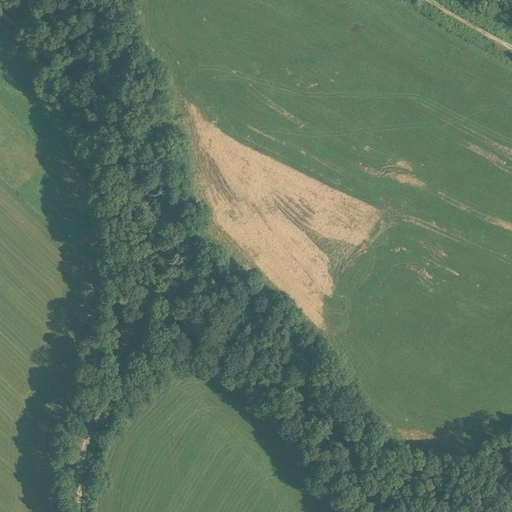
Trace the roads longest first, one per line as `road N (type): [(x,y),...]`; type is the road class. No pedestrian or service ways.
road 1 (track): [(384,511),(316,414),(247,348),(191,323),(151,281)]
road 2 (track): [(151,281),(83,93),(0,18)]
road 3 (track): [(77,511),(83,447),(151,281)]
